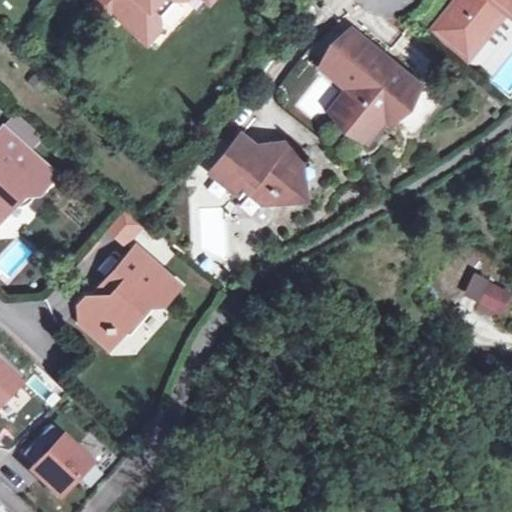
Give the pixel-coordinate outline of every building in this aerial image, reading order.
[(95,0),(90,6),(106,20),(111,15),(145,45),(157,31),(157,20),(173,1),(184,1),(184,0),(200,0),(205,4),(209,0),(95,0)] [(461,0),(442,24),(477,50),(509,8),(500,1),(500,0),(461,0)] [(477,50),(442,24),(434,35),(469,61),(477,50)] [(373,59),(341,33),(335,40),(367,66),(373,59)] [(367,66),(335,40),(312,67),(322,76),(339,90),(320,111),(343,130),(363,106),(375,116),(379,120),(406,88),(373,59),(367,66)] [(363,106),(343,130),(355,140),(375,116),(363,106)] [(30,145),(43,130),(18,108),(5,123),(30,145)] [(0,215),(1,215),(25,189),(40,186),(48,178),(21,154),(30,145),(5,123),(0,129),(0,215)] [(271,142),(258,157),(243,145),(229,133),(198,170),(219,188),(232,173),(239,179),(232,188),(248,202),(259,189),(271,200),(289,180),(276,169),(287,156),(271,142)] [(271,142),(243,145),(258,157),(271,142)] [(21,154),(48,178),(56,169),(30,145),(21,154)] [(145,220),(124,202),(106,222),(126,241),(145,220)] [(105,296),(85,297),(78,305),(79,322),(87,329),(105,328),(105,332),(114,331),(113,328),(126,327),(146,305),(162,303),(177,286),(135,248),(104,282),(105,296)] [(104,282),(85,297),(105,296),(104,282)] [(480,310),(503,321),(511,302),(511,297),(491,288),(480,310)] [(105,328),(87,329),(108,347),(126,327),(113,328),(114,331),(105,332),(105,328)] [(0,357),(0,401),(22,378),(0,357)] [(27,471),(55,497),(88,463),(48,425),(20,455),(32,466),(27,471)]
